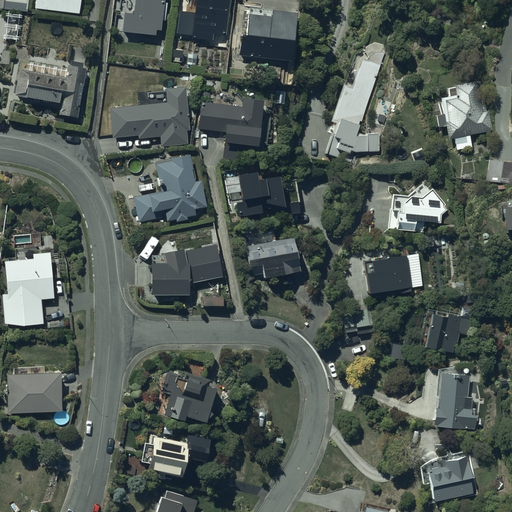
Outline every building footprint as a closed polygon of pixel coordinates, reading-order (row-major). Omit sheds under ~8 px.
[(27,0),(1,0),(1,7),(26,10),(27,0)] [(34,0),(34,8),(78,13),(79,0),(81,0),(82,0),(34,0)] [(117,0),(116,10),(119,11),(118,16),(114,16),(113,29),(162,36),(163,26),(160,25),(161,20),(164,20),(166,0),(117,0)] [(226,0),(179,0),(176,28),(192,29),(191,34),(205,36),(204,40),(207,40),(206,44),(223,46),(228,2),(226,1),(226,0)] [(290,61),(295,12),(249,7),(248,14),(247,14),(245,35),(239,34),(237,56),(290,61)] [(181,52),(170,52),(169,63),(183,63),(183,57),(181,57),(181,52)] [(381,64),(360,57),(350,85),(341,82),(328,121),(333,123),(329,136),(333,137),(329,148),(321,146),(318,155),(335,161),(338,154),(347,157),(360,120),(361,121),(381,64)] [(70,61),(69,65),(66,64),(64,76),(19,69),(14,95),(59,103),(57,114),(76,117),(78,104),(82,105),(84,91),(80,91),(84,67),(82,67),(83,63),(70,61)] [(217,79),(204,78),(204,87),(217,88),(217,79)] [(484,102),(480,103),(475,80),(453,84),(453,87),(446,88),(447,95),(439,96),(440,101),(438,102),(440,113),(434,114),(436,127),(444,125),(447,140),(453,139),(455,149),(471,147),(469,135),(492,131),(488,109),(486,110),(484,102)] [(184,86),(164,89),(166,101),(108,108),(111,138),(136,135),(136,139),(159,136),(160,146),(188,143),(187,130),(189,129),(184,86)] [(240,106),(200,101),(196,129),(223,132),(222,141),(257,145),(263,100),(241,97),(240,106)] [(169,160),(154,163),(158,179),(156,179),(157,185),(158,185),(160,191),(132,196),(137,222),(161,218),(161,215),(165,214),(167,221),(175,220),(175,221),(187,219),(186,216),(195,214),(194,208),(205,206),(200,180),(194,181),(194,179),(192,179),(191,169),(192,168),(190,155),(169,158),(169,160)] [(511,161),(488,159),(485,181),(511,184),(511,161)] [(248,166),(223,171),(227,193),(235,192),(238,216),(282,211),(283,214),(298,212),(296,202),(299,202),(296,181),(279,183),(278,176),(256,179),(255,171),(249,172),(248,166)] [(430,189),(422,183),(408,195),(391,194),(388,228),(423,232),(423,221),(439,222),(440,215),(446,210),(443,206),(444,204),(431,188),(430,189)] [(291,237),(245,246),(250,274),(262,271),(263,277),(298,270),(291,237)] [(179,262),(149,262),(149,294),(188,294),(188,283),(222,276),(214,244),(177,252),(179,262)] [(31,258),(4,261),(7,296),(3,295),(4,323),(24,327),(45,325),(43,302),(56,300),(52,251),(31,253),(31,258)] [(424,312),(417,345),(452,352),(454,342),(456,342),(458,333),(470,335),(474,319),(471,318),(475,297),(457,293),(455,304),(461,305),(458,316),(445,313),(445,316),(424,312)] [(202,297),(202,305),(222,305),(222,297),(202,297)] [(377,331),(374,306),(342,312),(344,327),(354,325),(355,327),(356,327),(357,334),(377,331)] [(176,373),(167,370),(161,391),(170,394),(163,413),(183,420),(185,415),(210,423),(222,390),(206,384),(207,380),(177,370),(176,373)] [(58,373),(4,374),(5,414),(60,412),(58,373)] [(163,474),(180,477),(186,443),(153,437),(151,444),(144,443),(140,461),(148,463),(146,471),(156,473),(156,476),(163,478),(163,474)] [(448,447),(444,448),(445,456),(430,459),(419,466),(423,484),(428,482),(432,501),(476,493),(468,450),(449,455),(448,447)] [(176,511),(179,503),(159,497),(154,511),(176,511)]
